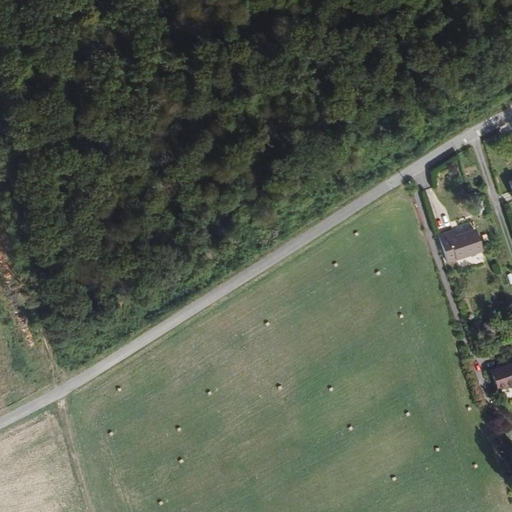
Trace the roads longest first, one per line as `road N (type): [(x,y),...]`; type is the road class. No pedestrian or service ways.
road 1 (tertiary): [(511,116),(490,121),(59,393),(0,422)]
road 2 (track): [(0,140),(45,355),(93,511)]
